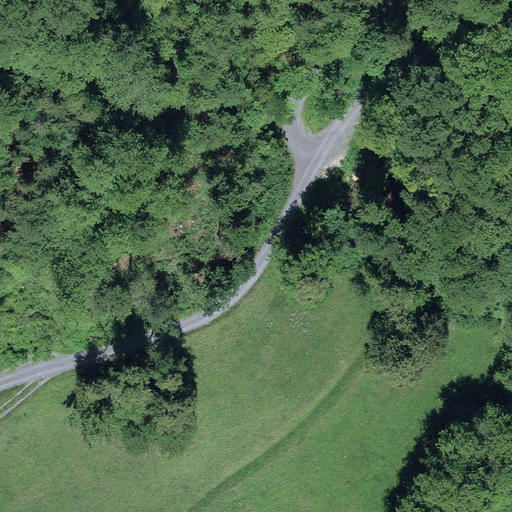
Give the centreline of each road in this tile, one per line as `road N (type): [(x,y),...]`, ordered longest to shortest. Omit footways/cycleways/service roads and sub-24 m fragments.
road 1 (track): [(323,154),(265,262),(211,320),(0,388)]
road 2 (unclassified): [(502,0),(379,77),(323,154)]
road 3 (track): [(323,154),(300,142),(299,101),(327,57),(386,0)]
